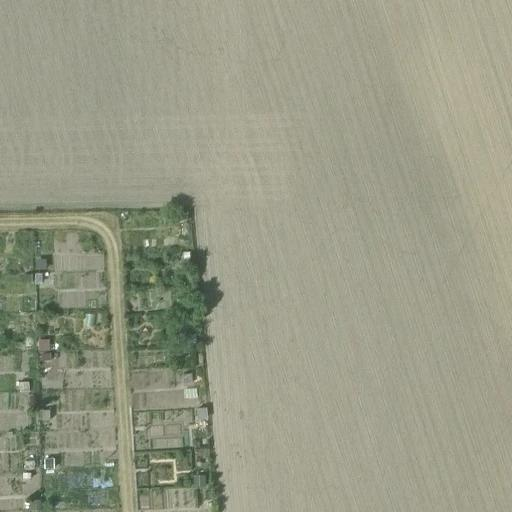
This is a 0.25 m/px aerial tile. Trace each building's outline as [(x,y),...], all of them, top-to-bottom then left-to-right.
[(138,265),(138,264),(160,263),(159,246),(119,248),(120,266),(138,265)] [(20,251),(19,277),(26,277),(27,252),(20,251)] [(182,404),(158,403),(158,420),(181,421),(182,404)] [(0,504),(16,503),(15,489),(26,488),(24,468),(5,469),(1,409),(0,408),(0,504)] [(108,511),(110,496),(90,496),(89,511),(108,511)]
